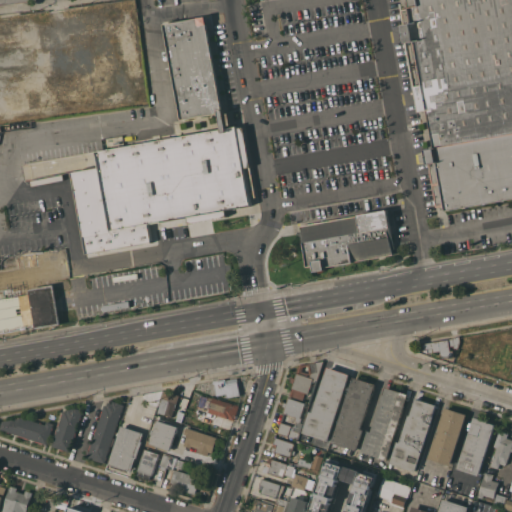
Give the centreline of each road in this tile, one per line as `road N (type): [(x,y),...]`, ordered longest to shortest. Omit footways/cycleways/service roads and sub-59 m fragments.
road 1 (primary): [(263,311),(0,359)]
road 2 (primary): [(269,342),(511,298)]
road 3 (residential): [(263,311),(272,373),(228,511)]
road 4 (residential): [(180,511),(0,454)]
road 5 (primary): [(0,391),(168,361)]
road 6 (primary): [(511,265),(359,294)]
road 7 (residential): [(411,371),(294,338)]
